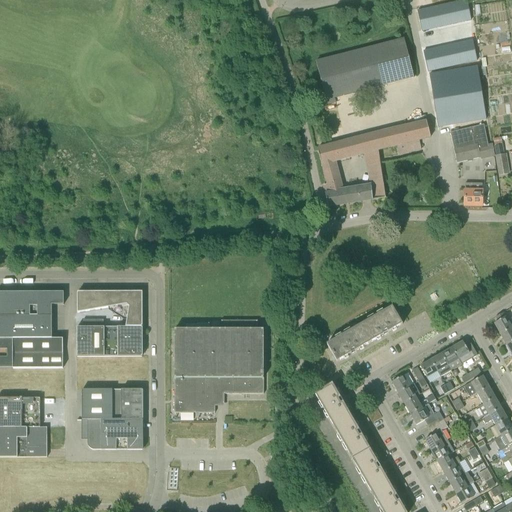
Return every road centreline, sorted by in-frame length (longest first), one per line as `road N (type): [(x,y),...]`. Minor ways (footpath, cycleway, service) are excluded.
road 1 (residential): [(151,511),(161,456),(157,280),(0,275)]
road 2 (track): [(294,234),(0,256)]
road 3 (residential): [(445,511),(373,384),(376,373),(472,319)]
road 4 (residential): [(511,219),(385,217),(294,234)]
